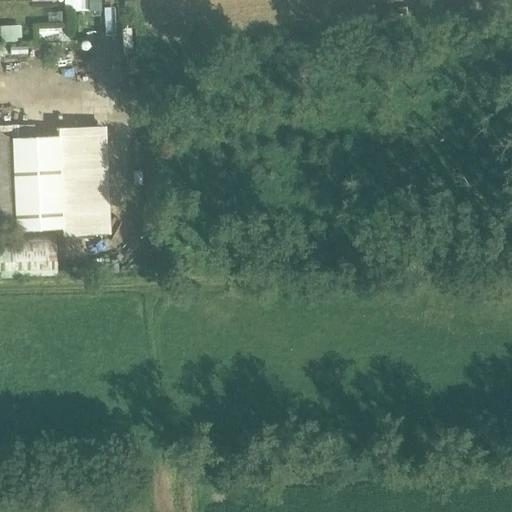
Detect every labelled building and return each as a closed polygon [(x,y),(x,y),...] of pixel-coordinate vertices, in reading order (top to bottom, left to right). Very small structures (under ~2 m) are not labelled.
[(64,0),(65,12),(89,11),(88,0),(64,0)] [(124,0),(125,10),(134,9),(133,0),(124,0)] [(54,20),(29,19),(28,36),(53,37),(54,20)] [(10,56),(27,55),(26,48),(10,49),(10,56)] [(0,275),(57,272),(56,229),(61,229),(62,233),(110,232),(107,129),(59,130),(59,138),(13,140),(12,136),(8,135),(1,131),(1,129),(0,128),(0,275)]
